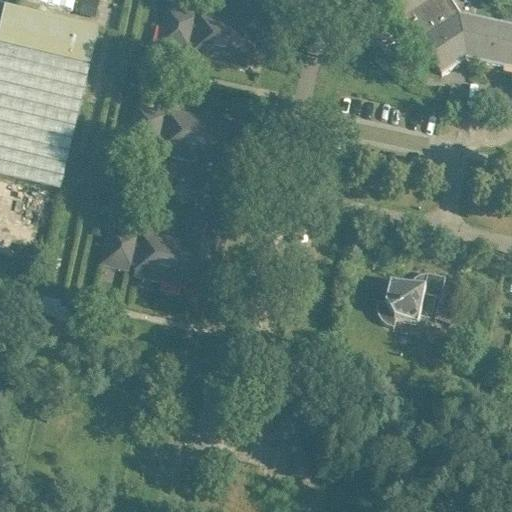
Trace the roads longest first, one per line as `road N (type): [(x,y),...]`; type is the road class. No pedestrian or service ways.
road 1 (residential): [(281,196),(250,331),(224,363),(208,402),(194,499)]
road 2 (residential): [(281,196),(511,247)]
road 3 (residential): [(324,0),(281,196)]
